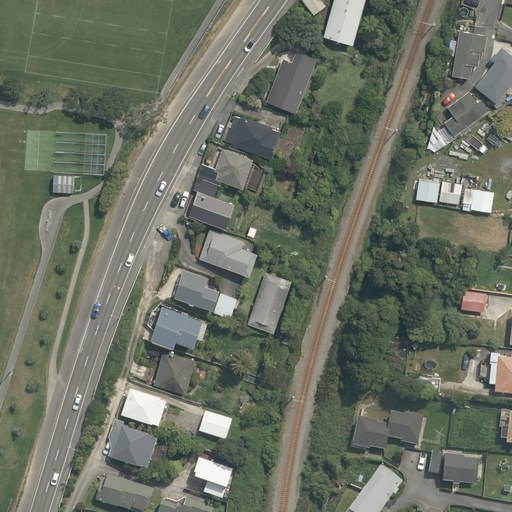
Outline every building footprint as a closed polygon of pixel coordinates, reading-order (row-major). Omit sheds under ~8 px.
[(324,4),(321,0),(301,0),(312,14),(324,4)] [(351,43),(360,0),(330,0),(323,37),(351,43)] [(479,52),(483,52),(486,35),(484,35),(485,27),(474,25),(473,33),(458,31),(450,76),(468,79),(469,71),(470,71),(471,65),(477,66),(479,52)] [(315,54),(294,46),(290,58),(280,55),(264,100),(295,111),(315,54)] [(495,104),(511,82),(511,56),(500,47),(489,59),(493,62),(473,86),(495,104)] [(489,111),(480,99),(476,102),(468,91),(445,107),(452,116),(443,123),(453,137),(489,111)] [(228,125),(222,139),(269,156),(279,128),(238,114),(234,127),(228,125)] [(252,155),(222,145),(211,176),(241,186),(252,155)] [(485,156),(484,164),(500,165),(501,157),(485,156)] [(265,168),(253,163),(244,185),(256,190),(265,168)] [(427,178),(428,173),(418,172),(415,200),(434,203),(437,179),(427,178)] [(73,174),(54,173),(53,191),(72,192),(73,174)] [(224,224),(231,199),(213,193),(217,181),(196,175),(185,213),(224,224)] [(457,205),(460,181),(461,178),(452,176),(452,180),(440,178),(437,202),(457,205)] [(491,192),(474,189),(475,181),(463,179),(459,210),(471,211),(488,214),(491,192)] [(243,238),(208,226),(197,257),(247,274),(255,249),(241,245),(243,238)] [(173,296),(211,307),(212,303),(215,304),(213,310),(230,316),(236,296),(219,291),(218,295),(215,294),(217,289),(211,288),(212,284),(203,282),(206,273),(182,266),(173,296)] [(273,330),(289,279),(266,272),(249,322),(273,330)] [(507,283),(495,282),(494,294),(506,295),(507,283)] [(480,313),(483,291),(462,289),(459,310),(480,313)] [(161,302),(152,330),(149,339),(171,346),(173,337),(193,343),(202,315),(161,302)] [(196,357),(168,349),(167,352),(161,351),(153,384),(186,393),(196,357)] [(511,393),(511,352),(488,350),(485,382),(492,383),(491,392),(511,393)] [(166,397),(128,386),(119,416),(157,427),(166,397)] [(416,440),(422,415),(388,407),(385,423),(375,420),(376,419),(358,415),(351,445),(383,452),(387,437),(398,439),(398,443),(417,447),(419,441),(416,440)] [(511,408),(508,408),(506,424),(500,423),(498,437),(505,437),(504,443),(511,443),(511,408)] [(231,418),(202,410),(196,432),(225,440),(231,418)] [(158,435),(119,423),(109,456),(147,468),(158,435)] [(439,459),(428,458),(427,472),(441,473),(440,480),(452,480),(452,484),(460,485),(460,481),(476,482),(478,454),(440,451),(439,459)] [(196,456),(190,475),(204,480),(201,492),(222,499),(232,467),(196,456)] [(379,463),(347,508),(349,510),(347,511),(380,511),(404,481),(379,463)] [(145,511),(151,486),(103,473),(95,503),(115,509),(116,506),(130,510),(131,507),(145,511)] [(186,491),(165,485),(157,511),(211,511),(214,502),(185,495),(186,491)]
